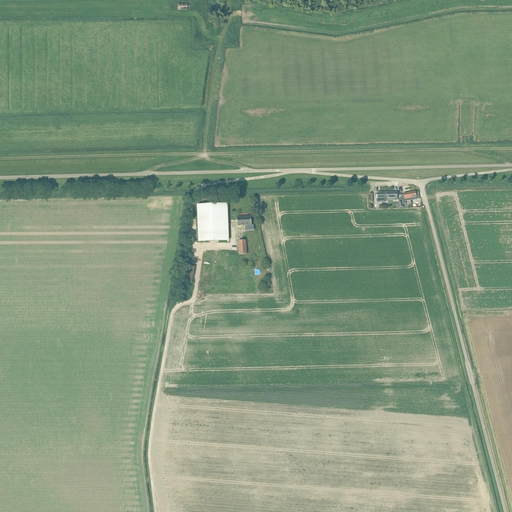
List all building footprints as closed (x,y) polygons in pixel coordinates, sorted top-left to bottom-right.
[(415,192),(410,193),(411,200),(420,199),(419,192),(415,192)] [(388,200),(387,193),(377,193),(378,198),(378,202),(385,201),(385,200),(388,200)] [(404,195),(401,195),(402,202),(403,204),(406,204),(406,201),(411,200),(410,193),(404,194),(404,195)] [(199,241),(229,240),(228,205),(197,206),(199,241)] [(238,226),(252,225),(251,216),(238,217),(238,226)] [(239,255),(247,254),(246,240),(238,241),(239,255)]
